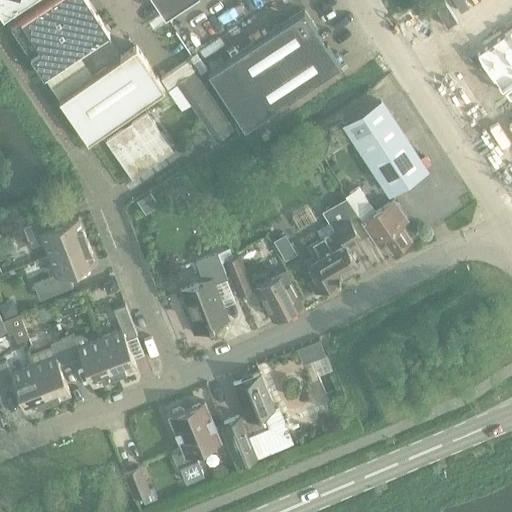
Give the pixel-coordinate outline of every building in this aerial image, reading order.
[(0,0),(0,10),(4,17),(29,0),(0,0)] [(88,0),(50,0),(11,26),(44,76),(110,33),(88,0)] [(155,0),(163,11),(166,15),(188,0),(155,0)] [(245,128),(339,66),(341,65),(304,10),(209,73),(245,128)] [(511,24),(477,49),(511,98),(499,107),(511,125),(511,24)] [(121,56),(59,98),(88,141),(165,88),(164,88),(165,88),(136,46),(121,56)] [(194,71),(177,82),(217,140),(234,129),(194,71)] [(381,101),(346,123),(391,192),(426,169),(381,101)] [(173,149),(148,112),(107,140),(133,178),(149,166),(148,165),(173,149)] [(358,185),(345,194),(346,196),(362,221),(370,232),(377,242),(384,238),(394,252),(411,240),(401,226),(408,221),(393,200),(376,212),(358,185)] [(316,257),(308,262),(317,277),(312,280),(318,290),(323,288),(325,291),(338,283),(336,280),(341,277),(339,274),(358,264),(347,246),(370,232),(362,221),(346,196),(322,210),(329,221),(317,228),(323,237),(309,245),(316,257)] [(45,242),(50,254),(87,240),(79,217),(51,228),(46,217),(23,226),(32,247),(45,242)] [(87,240),(50,254),(57,273),(33,282),(40,299),(73,286),(68,273),(96,262),(87,240)] [(215,283),(228,278),(218,252),(196,261),(204,280),(180,290),(191,316),(188,317),(194,333),(214,325),(214,324),(229,318),(215,283)] [(239,255),(226,261),(239,294),(253,289),(239,255)] [(285,270),(256,286),(273,319),(302,303),(285,270)] [(114,279),(103,283),(107,293),(118,289),(114,279)] [(122,330),(100,338),(115,376),(137,367),(126,339),(137,335),(125,304),(114,309),(122,330)] [(48,305),(36,309),(40,320),(52,315),(48,305)] [(20,314),(3,320),(9,334),(13,332),(25,327),(20,314)] [(73,333),(62,338),(71,361),(81,356),(92,384),(115,376),(100,338),(78,347),(73,333)] [(55,355),(33,364),(48,402),(70,393),(60,365),(71,361),(62,338),(50,342),(55,355)] [(319,340),(297,349),(303,364),(310,361),(325,355),(319,340)] [(48,402),(33,364),(11,373),(6,359),(0,361),(0,388),(15,383),(26,410),(48,402)] [(241,419),(240,415),(223,422),(240,464),(257,457),(248,435),(269,426),(263,411),(275,407),(261,372),(253,375),(250,374),(242,377),(241,380),(233,383),(247,417),(241,419)] [(220,438),(205,401),(185,409),(181,406),(172,410),(172,415),(170,415),(183,446),(171,451),(178,467),(180,466),(187,482),(204,474),(198,458),(194,449),(220,438)] [(135,495),(149,490),(139,465),(125,471),(135,495)]
